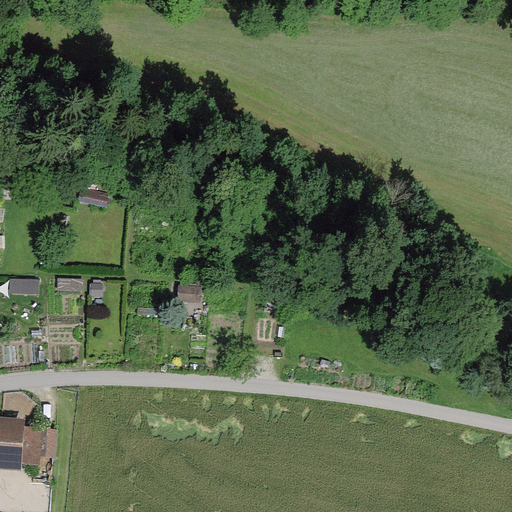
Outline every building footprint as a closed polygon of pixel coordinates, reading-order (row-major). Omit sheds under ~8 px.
[(40,283),(12,281),(12,295),(40,297),(40,283)] [(103,286),(92,286),(92,298),(103,298),(103,286)] [(200,289),(183,288),(182,303),(199,304),(200,289)] [(26,424),(0,421),(0,472),(22,474),(23,466),(26,430),(26,424)] [(59,432),(26,430),(23,466),(41,467),(41,460),(57,461),(59,432)]
